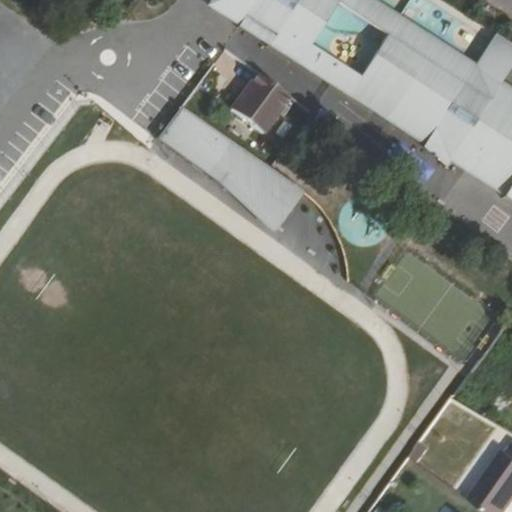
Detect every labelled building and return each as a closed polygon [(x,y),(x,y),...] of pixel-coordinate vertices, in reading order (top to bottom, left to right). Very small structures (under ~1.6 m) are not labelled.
[(468,64),(367,0),(208,0),(206,3),(236,22),(240,14),(269,33),(264,40),(500,192),(511,174),(511,92),(494,81),(468,64)] [(236,22),(233,25),(262,44),(264,40),(269,33),(240,14),(236,22)] [(468,64),(494,81),(511,53),(511,45),(490,31),(468,64)] [(239,86),(251,67),(224,49),(212,67),(239,86)] [(287,95),(254,71),(228,108),(261,131),(287,95)] [(305,196),(176,103),(153,136),(276,242),(305,196)] [(500,192),(498,195),(511,204),(511,174),(500,192)] [(511,451),(509,456),(504,456),(470,502),(484,511),(507,511),(511,505),(511,451)]
